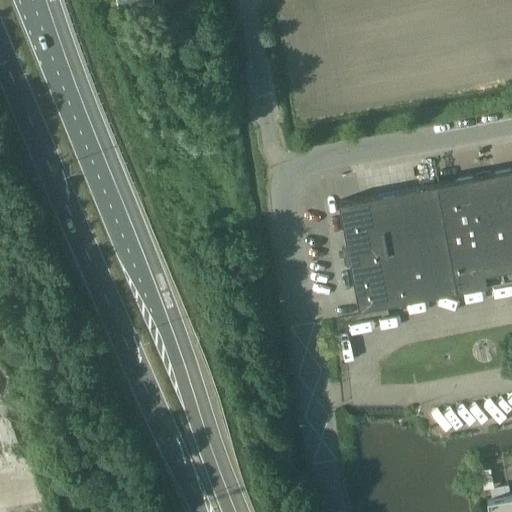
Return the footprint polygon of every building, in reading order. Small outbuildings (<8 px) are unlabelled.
[(155,2),(154,0),(116,0),(118,8),(155,2)] [(456,288),(511,276),(511,166),(436,181),(456,288)] [(456,288),(436,181),(373,193),(393,300),(456,288)] [(373,193),(338,200),(358,306),(393,300),(373,193)] [(511,511),(511,492),(486,497),(488,511),(511,511)]
